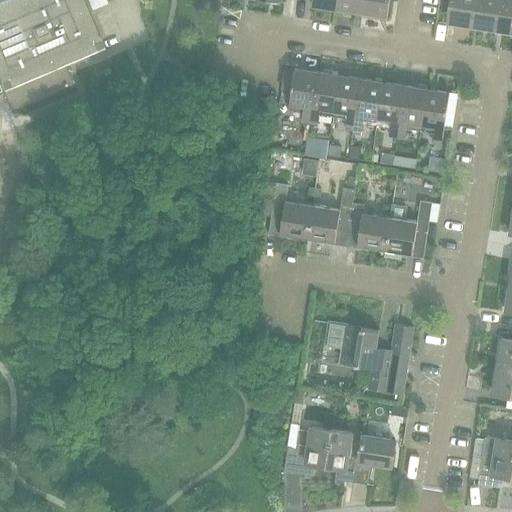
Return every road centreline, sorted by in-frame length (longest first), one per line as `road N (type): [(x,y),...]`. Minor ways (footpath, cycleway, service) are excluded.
road 1 (residential): [(459,293),(488,56)]
road 2 (residential): [(432,511),(459,293)]
road 3 (residential): [(254,268),(459,293)]
road 4 (residential): [(403,45),(204,19)]
